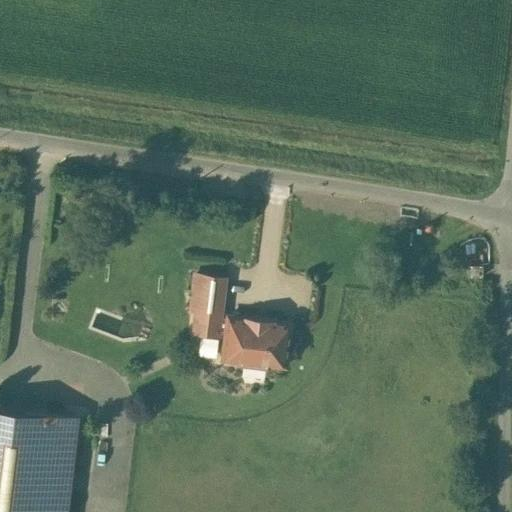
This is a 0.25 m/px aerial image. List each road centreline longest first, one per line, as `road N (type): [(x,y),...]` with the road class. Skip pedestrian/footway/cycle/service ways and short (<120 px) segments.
road 1 (unclassified): [(509,219),(0,138)]
road 2 (unclassified): [(504,511),(509,219)]
